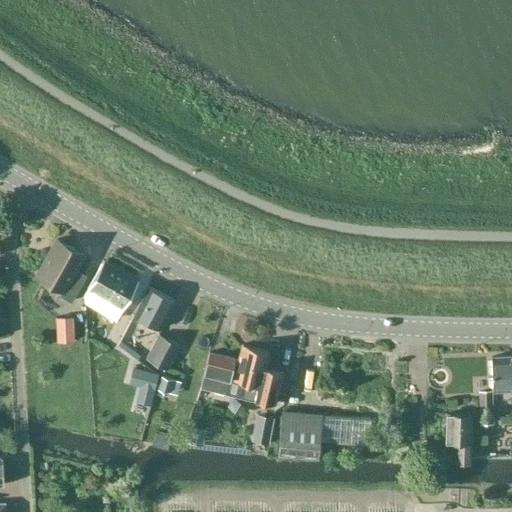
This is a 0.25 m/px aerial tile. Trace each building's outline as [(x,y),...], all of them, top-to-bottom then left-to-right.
[(71,301),(80,287),(69,281),(84,254),(57,239),(36,276),(62,290),(59,295),(71,301)] [(103,261),(87,288),(122,308),(125,302),(127,303),(129,298),(128,297),(138,280),(103,261)] [(148,286),(133,315),(140,318),(148,322),(160,328),(175,300),(148,286)] [(57,341),(73,341),(73,317),(56,317),(57,341)] [(167,369),(180,344),(159,333),(146,359),(167,369)] [(233,379),(230,394),(242,397),(264,402),(276,405),(285,369),(274,366),(273,367),(265,365),(268,350),(242,344),(239,359),(233,379)] [(206,365),(200,387),(226,393),(230,394),(233,379),(239,359),(237,359),(234,358),(210,352),(209,351),(206,365)] [(492,391),(511,390),(511,355),(491,357),(492,391)] [(481,424),(493,424),(492,392),(479,392),(481,424)] [(369,445),(371,418),(282,410),(278,454),(318,458),(319,440),(369,445)] [(443,426),(442,434),(446,436),(446,441),(455,441),(454,461),(471,462),(472,415),(447,413),(446,424),(443,426)] [(251,440),(269,443),(274,417),(256,414),(251,440)]
